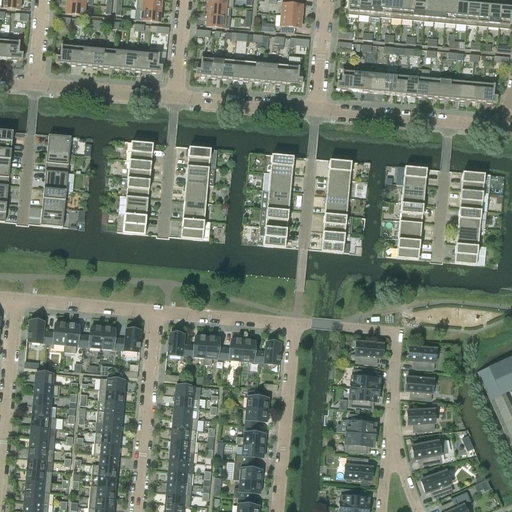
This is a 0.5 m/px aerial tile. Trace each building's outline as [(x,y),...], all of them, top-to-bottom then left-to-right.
[(0,0),(0,9),(19,11),(19,9),(20,4),(19,4),(19,0),(0,0)] [(161,2),(136,0),(135,11),(142,12),(142,11),(160,13),(160,8),(161,9),(161,4),(161,2)] [(207,0),(207,4),(208,4),(208,6),(225,8),(225,9),(230,9),(232,9),(233,0),(207,0)] [(296,7),(297,1),(290,0),(281,0),(280,17),(301,18),(301,16),(302,12),(301,12),(302,7),(296,7)] [(343,0),(344,0),(348,1),(347,16),(357,17),(358,0),(343,0)] [(358,0),(357,17),(368,18),(369,0),(358,0)] [(369,0),(368,18),(379,19),(380,0),(369,0)] [(380,0),(379,19),(390,20),(391,0),(380,0)] [(391,0),(390,20),(400,21),(402,0),(391,0)] [(402,0),(400,21),(411,22),(413,0),(402,0)] [(413,0),(411,22),(422,23),(424,1),(420,0),(419,0),(413,0)] [(428,0),(424,0),(424,1),(422,23),(433,24),(435,2),(430,1),(430,0),(428,0)] [(435,1),(435,2),(433,24),(444,25),(446,3),(441,2),(441,1),(435,1)] [(446,2),(446,3),(444,25),(454,26),(456,4),(452,3),(452,2),(446,2)] [(457,3),(456,4),(454,26),(465,27),(467,5),(463,4),(463,3),(457,3)] [(66,8),(65,13),(66,13),(66,16),(83,17),(84,6),(67,4),(66,8)] [(467,4),(467,5),(465,27),(476,27),(478,6),(474,5),(474,4),(467,4)] [(478,4),(478,6),(476,27),(487,28),(489,7),(484,6),(484,5),(478,4)] [(489,5),(489,7),(487,28),(498,29),(500,8),(495,7),(495,6),(489,5)] [(207,8),(207,13),(207,17),(224,19),(229,19),(230,9),(225,9),(225,8),(208,6),(207,8)] [(505,8),(500,8),(498,29),(509,30),(511,15),(511,8),(511,9),(511,7),(505,7),(505,8)] [(160,17),(159,17),(160,13),(142,11),(142,12),(135,11),(134,22),(159,24),(159,21),(160,21),(160,17)] [(28,16),(14,15),(14,22),(28,23),(28,16)] [(206,21),(205,26),(206,26),(206,28),(228,30),(229,19),(224,19),(207,17),(206,21)] [(301,18),(280,17),(279,34),(294,35),(294,29),(300,30),(300,25),(301,21),(300,20),(301,18)] [(70,20),(55,18),(55,25),(69,26),(70,20)] [(195,31),(195,38),(209,39),(210,32),(195,31)] [(352,34),(337,33),(337,40),(351,41),(352,34)] [(0,37),(0,59),(0,60),(6,61),(6,60),(8,38),(0,37)] [(8,38),(6,60),(11,60),(11,62),(17,62),(17,61),(21,61),(22,55),(18,54),(19,39),(8,38)] [(308,41),(294,40),(293,47),(308,48),(308,41)] [(59,58),(55,58),(55,64),(59,65),(59,66),(65,67),(65,65),(70,66),(72,44),(61,43),(59,58)] [(72,44),(70,66),(69,67),(76,68),(76,66),(80,67),(83,45),(72,44)] [(83,45),(80,67),(80,68),(87,69),(87,67),(91,68),(93,46),(83,45)] [(93,46),(91,68),(91,69),(97,70),(97,68),(102,69),(104,47),(93,46)] [(104,47),(102,69),(102,70),(108,70),(108,69),(113,70),(115,48),(104,47)] [(511,49),(496,47),(496,54),(510,55),(511,49)] [(115,48),(113,70),(112,71),(119,71),(119,70),(123,71),(125,49),(115,48)] [(125,49),(123,71),(123,72),(130,72),(130,71),(134,72),(137,50),(125,49)] [(148,51),(137,50),(134,72),(134,73),(140,73),(141,72),(146,73),(148,51)] [(158,52),(148,51),(146,73),(150,73),(150,74),(156,75),(156,74),(161,74),(161,67),(157,67),(158,52)] [(195,71),(195,77),(199,78),(199,79),(205,79),(205,78),(210,79),(211,61),(212,57),(201,56),(201,60),(200,71),(195,71)] [(210,79),(210,80),(216,80),(216,79),(220,79),(223,58),(212,57),(211,61),(210,79)] [(288,64),(286,85),(290,86),(290,87),(296,88),(297,86),(301,87),(301,80),(297,80),(299,65),(301,65),(302,58),(288,57),(288,64)] [(494,57),(493,58),(493,64),(507,66),(508,59),(494,57)] [(220,79),(220,81),(227,81),(227,80),(231,80),(233,59),(223,58),(220,79)] [(231,80),(231,82),(237,82),(238,81),(242,81),(244,60),(233,59),(231,80)] [(242,81),(242,83),(248,83),(248,82),(253,82),(255,61),(244,60),(242,81)] [(253,82),(253,84),(259,84),(259,83),(263,83),(266,62),(255,61),(253,82)] [(263,83),(263,85),(270,85),(270,84),(274,84),(277,63),(266,62),(263,83)] [(274,84),(274,86),(280,86),(281,85),(286,85),(288,64),(277,63),(274,84)] [(336,83),(336,90),(340,90),(340,91),(346,92),(346,91),(351,91),(353,69),(342,68),(340,84),(336,83)] [(353,69),(351,91),(351,92),(357,93),(357,92),(361,92),(363,70),(353,69)] [(363,70),(361,92),(361,93),(368,94),(368,93),(372,93),(374,71),(363,70)] [(426,98),(428,76),(429,71),(418,70),(417,75),(415,97),(415,98),(422,99),(422,98),(426,98)] [(374,71),(372,93),(372,94),(379,95),(379,94),(383,94),(385,72),(374,71)] [(385,72),(383,94),(383,95),(389,96),(389,95),(394,95),(396,73),(385,72)] [(396,73),(394,95),(394,96),(400,97),(400,96),(405,96),(406,74),(396,73)] [(415,97),(417,75),(406,74),(405,96),(404,97),(411,98),(411,97),(415,97)] [(437,99),(439,77),(428,76),(426,98),(426,99),(433,100),(433,99),(437,99)] [(439,77),(437,99),(437,100),(443,101),(443,100),(448,100),(450,78),(439,77)] [(450,78),(448,100),(448,101),(454,102),(454,101),(458,101),(460,79),(450,78)] [(460,79),(458,101),(458,102),(465,103),(465,102),(469,102),(471,80),(460,79)] [(471,80),(469,102),(469,103),(476,104),(476,103),(480,103),(482,81),(471,80)] [(494,82),(482,81),(480,103),(485,103),(485,105),(492,105),(492,104),(496,104),(496,98),(492,98),(494,82)] [(12,133),(0,132),(0,150),(11,151),(12,133)] [(70,138),(48,136),(46,154),(68,156),(70,138)] [(152,146),(130,144),(129,162),(151,164),(152,146)] [(210,151),(188,149),(186,167),(208,169),(210,151)] [(11,151),(0,150),(0,168),(9,169),(11,151)] [(68,156),(46,154),(45,173),(67,175),(68,156)] [(293,159),(271,157),(269,175),(291,177),(293,159)] [(151,164),(129,162),(127,180),(149,182),(151,164)] [(329,162),(327,180),(349,182),(351,165),(351,164),(329,162)] [(208,169),(186,167),(185,185),(207,187),(208,169)] [(9,169),(0,168),(0,186),(7,187),(9,169)] [(426,171),(404,169),(402,187),(424,189),(426,171)] [(67,175),(45,173),(43,191),(65,193),(67,175)] [(462,175),(460,192),(488,195),(490,177),(462,174),(462,175)] [(291,177),(269,175),(268,193),(290,195),(291,177)] [(149,182),(127,180),(125,198),(147,200),(149,182)] [(327,180),(325,198),(347,200),(349,182),(327,180)] [(207,187),(185,185),(183,203),(205,205),(207,187)] [(424,189),(402,187),(401,205),(423,207),(424,189)] [(65,193),(43,191),(41,209),(63,211),(65,193)] [(460,192),(458,210),(480,212),(486,213),(488,195),(460,192)] [(290,195),(268,193),(266,211),(288,213),(290,195)] [(147,200),(125,198),(124,216),(146,218),(147,200)] [(325,198),(324,216),(346,218),(347,200),(325,198)] [(205,205),(183,203),(181,222),(203,224),(205,205)] [(423,207),(401,205),(399,223),(421,225),(423,207)] [(63,211),(41,209),(40,227),(62,229),(63,211)] [(458,210),(457,228),(479,230),(480,212),(458,210)] [(286,231),(288,213),(266,211),(264,229),(286,231)] [(146,218),(124,216),(122,234),(144,236),(146,218)] [(324,216),(322,234),(344,236),(346,218),(324,216)] [(203,224),(181,222),(180,240),(202,242),(203,224)] [(421,225),(399,223),(397,241),(419,243),(421,225)] [(457,228),(455,246),(477,248),(479,230),(457,228)] [(285,249),(286,231),(264,229),(259,229),(258,237),(264,238),(263,247),(285,249)] [(321,252),(320,252),(342,254),(348,255),(348,254),(348,245),(343,245),(344,236),(322,234),(321,252)] [(419,243),(397,241),(396,259),(418,261),(419,243)] [(454,264),(475,267),(475,266),(477,248),(455,246),(454,264)] [(29,334),(27,334),(26,340),(28,340),(28,344),(47,346),(48,333),(41,332),(42,324),(30,322),(29,334)] [(54,333),(48,333),(47,346),(64,347),(66,326),(55,325),(54,333)] [(82,349),(84,336),(77,335),(78,327),(66,326),(64,347),(63,354),(75,355),(76,348),(82,349)] [(90,336),(84,336),(82,349),(100,350),(102,329),(90,328),(90,336)] [(114,330),(102,329),(100,350),(118,352),(119,339),(113,339),(114,330)] [(126,340),(119,339),(118,352),(137,354),(137,350),(139,350),(140,344),(137,344),(138,332),(126,331),(126,340)] [(169,347),(167,347),(166,353),(168,353),(168,357),(187,358),(188,345),(182,345),(182,336),(170,335),(169,347)] [(194,346),(188,345),(187,358),(204,360),(205,360),(206,338),(195,337),(194,346)] [(218,339),(206,338),(205,360),(204,360),(203,367),(211,367),(212,361),(222,362),(224,349),(217,348),(218,339)] [(382,347),(381,346),(381,345),(363,343),(364,338),(357,338),(356,344),(355,344),(355,345),(350,344),(349,355),(354,356),(355,356),(355,365),(374,367),(375,360),(380,360),(380,359),(381,359),(382,347)] [(230,349),(224,349),(222,362),(240,363),(242,342),(230,341),(230,349)] [(254,343),(242,342),(240,363),(258,365),(259,352),(253,351),(254,343)] [(266,352),(259,352),(258,365),(277,366),(277,363),(279,363),(280,357),(277,357),(279,345),(266,344),(266,352)] [(435,350),(410,348),(410,349),(408,349),(407,361),(408,361),(408,363),(413,363),(412,370),(433,372),(433,363),(434,364),(436,351),(434,351),(435,350)] [(511,357),(477,374),(511,453),(511,413),(504,394),(511,390),(511,357)] [(101,367),(100,376),(110,377),(110,368),(101,367)] [(352,371),(351,384),(350,384),(349,390),(350,390),(378,392),(379,386),(378,386),(378,380),(373,380),(373,373),(352,371)] [(35,374),(34,385),(52,387),(52,386),(53,376),(35,374)] [(432,380),(407,378),(407,380),(406,380),(405,392),(406,392),(406,393),(411,394),(410,401),(430,403),(431,394),(432,394),(433,382),(432,382),(432,380)] [(98,391),(98,392),(105,392),(123,393),(124,382),(100,380),(98,391)] [(34,385),(33,396),(51,398),(58,399),(58,398),(59,387),(52,386),(52,387),(34,385)] [(175,387),(174,398),(199,400),(200,389),(175,387)] [(378,392),(350,390),(349,390),(349,396),(350,396),(349,408),(370,410),(371,404),(376,404),(377,398),(378,398),(378,392)] [(98,392),(98,402),(104,402),(122,404),(123,393),(105,392),(98,392)] [(247,392),(245,410),(267,412),(268,400),(259,399),(260,393),(247,392)] [(33,396),(32,407),(50,408),(51,398),(33,396)] [(174,398),(173,409),(191,410),(198,411),(199,400),(174,398)] [(104,402),(103,413),(121,415),(122,404),(104,402)] [(32,407),(31,418),(49,419),(54,420),(55,409),(50,408),(32,407)] [(173,409),(172,419),(190,421),(197,422),(197,421),(198,411),(191,410),(173,409)] [(245,410),(244,428),(257,429),(257,423),(266,424),(267,412),(245,410)] [(432,410),(407,412),(407,413),(406,413),(407,425),(408,425),(408,427),(414,427),(414,434),(433,433),(433,424),(434,424),(433,412),(432,412),(432,410)] [(97,413),(96,423),(120,426),(121,415),(103,413),(97,413)] [(336,427),(336,434),(345,434),(346,434),(374,437),(375,431),(374,431),(374,425),(371,425),(369,424),(369,418),(348,416),(347,422),(340,421),(340,427),(336,427)] [(31,418),(30,428),(48,430),(55,431),(56,420),(54,420),(49,419),(31,418)] [(172,419),(171,430),(196,432),(197,422),(190,421),(172,419)] [(96,423),(95,434),(119,436),(120,426),(96,423)] [(30,428),(29,439),(47,441),(54,441),(55,431),(48,430),(30,428)] [(235,445),(235,446),(242,446),(264,448),(265,436),(256,435),(257,429),(244,428),(243,439),(236,438),(235,445)] [(171,430),(170,441),(195,443),(196,432),(171,430)] [(95,434),(94,445),(118,447),(119,436),(95,434)] [(345,434),(345,440),(346,441),(345,453),(366,455),(367,448),(369,449),(372,449),(373,443),(374,443),(374,437),(346,434),(345,434)] [(29,439),(28,450),(53,452),(54,441),(47,441),(29,439)] [(170,441),(169,452),(187,453),(187,454),(194,455),(194,454),(195,443),(170,441)] [(412,447),(412,448),(411,448),(413,460),(414,460),(415,462),(420,461),(422,468),(441,464),(439,455),(447,454),(444,442),(437,444),(436,442),(412,447)] [(94,445),(93,456),(99,456),(117,458),(118,447),(94,445)] [(234,457),(234,463),(253,465),(254,459),(263,459),(264,448),(242,446),(241,457),(234,457)] [(28,450),(27,461),(45,462),(52,463),(53,452),(28,450)] [(169,452),(168,463),(193,465),(194,455),(187,454),(187,453),(169,452)] [(99,456),(99,467),(116,469),(117,458),(99,456)] [(370,482),(371,470),(370,470),(370,468),(365,468),(365,461),(346,459),(345,467),(344,467),(343,480),(344,480),(344,481),(360,483),(368,483),(369,483),(369,482),(370,482)] [(27,461),(26,471),(44,473),(51,474),(52,463),(45,462),(27,461)] [(168,463),(167,473),(185,475),(185,474),(192,475),(193,465),(168,463)] [(234,463),(232,481),(239,482),(260,484),(261,472),(253,471),(253,465),(234,463)] [(92,467),(91,477),(115,480),(116,469),(99,467),(92,467)] [(26,471),(25,482),(43,484),(50,484),(51,474),(44,473),(26,471)] [(444,472),(421,480),(421,482),(420,482),(424,494),(425,493),(426,495),(431,493),(433,500),(452,493),(449,485),(450,485),(446,473),(445,474),(444,472)] [(167,473),(166,484),(191,486),(192,476),(192,475),(185,474),(185,475),(167,473)] [(91,477),(90,488),(115,490),(115,480),(91,477)] [(25,482),(24,493),(42,495),(49,495),(50,484),(43,484),(25,482)] [(233,489),(232,499),(237,500),(250,501),(251,495),(259,495),(260,484),(239,482),(238,490),(233,489)] [(166,484),(165,495),(190,497),(191,486),(166,484)] [(90,488),(89,499),(114,501),(115,490),(90,488)] [(341,491),(340,503),(339,503),(338,509),(339,509),(367,511),(368,506),(367,506),(367,500),(362,499),(362,493),(341,491)] [(24,493),(23,504),(48,506),(49,495),(42,495),(24,493)] [(464,511),(463,509),(471,505),(465,493),(450,500),(452,503),(441,508),(443,511),(464,511)] [(165,495),(164,506),(182,507),(182,508),(189,509),(189,508),(190,497),(165,495)] [(89,499),(88,510),(113,511),(114,501),(89,499)] [(236,511),(257,511),(258,508),(250,507),(250,501),(237,500),(236,511)]
